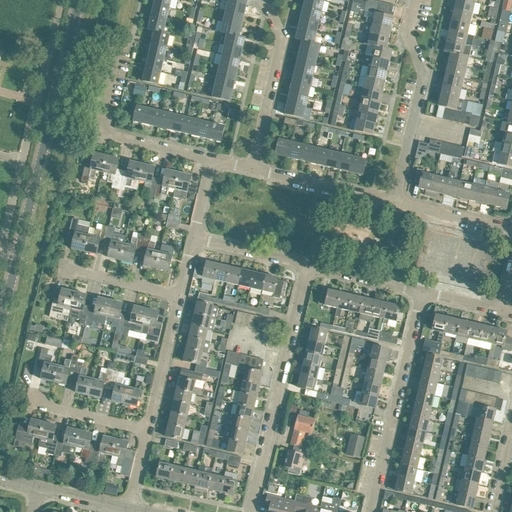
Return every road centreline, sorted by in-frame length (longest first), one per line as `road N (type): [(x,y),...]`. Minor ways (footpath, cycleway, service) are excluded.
road 1 (tertiary): [(19,251),(79,0)]
road 2 (residential): [(3,248),(62,0)]
road 3 (residential): [(249,511),(306,265)]
road 4 (residential): [(370,511),(421,292)]
road 5 (residential): [(392,201),(423,74),(406,36),(415,0)]
road 6 (residential): [(210,159),(97,133),(117,48)]
road 7 (residential): [(252,168),(281,38),(266,0)]
road 8 (residential): [(392,201),(252,168)]
road 9 (residential): [(146,431),(178,296)]
road 10 (residential): [(146,431),(23,400)]
road 11 (residential): [(178,296),(55,266)]
road 12 (residential): [(511,230),(392,201)]
